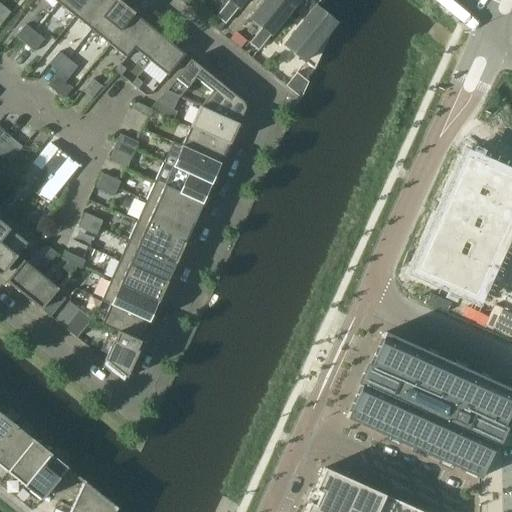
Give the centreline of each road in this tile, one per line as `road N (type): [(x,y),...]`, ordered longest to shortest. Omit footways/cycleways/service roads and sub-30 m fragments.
road 1 (residential): [(159,0),(244,68),(266,104),(150,376),(133,393),(113,396),(0,309)]
road 2 (residential): [(490,38),(366,297)]
road 3 (residential): [(266,511),(303,430),(431,487),(450,511)]
road 4 (unclassified): [(511,363),(366,297)]
